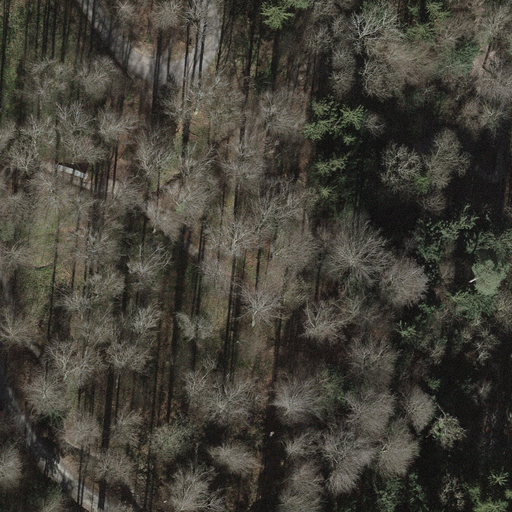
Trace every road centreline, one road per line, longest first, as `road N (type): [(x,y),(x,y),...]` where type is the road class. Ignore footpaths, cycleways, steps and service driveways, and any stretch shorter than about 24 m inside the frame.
road 1 (track): [(86,0),(123,51),(159,73),(200,60),(210,34),(205,0)]
road 2 (track): [(107,511),(44,457),(0,384)]
